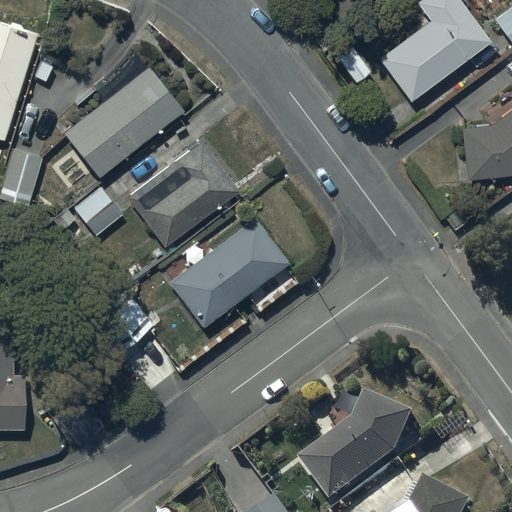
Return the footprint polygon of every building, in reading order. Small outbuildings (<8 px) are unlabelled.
[(381,47),(375,52),(407,95),(488,36),(462,0),(415,0),(426,14),(414,23),(412,20),(379,44),(381,47)] [(511,0),(509,0),(491,14),(511,41),(511,0)] [(34,26),(0,16),(0,133),(1,133),(34,26)] [(94,94),(55,126),(95,175),(180,105),(146,63),(143,65),(129,49),(86,84),(94,94)] [(487,119),(458,122),(462,173),(509,170),(511,173),(511,172),(511,102),(510,104),(501,92),(483,106),(491,116),(487,119)] [(199,136),(124,192),(161,241),(236,185),(199,136)] [(40,154),(9,144),(0,172),(0,193),(25,202),(40,154)] [(99,182),(71,204),(93,231),(120,209),(99,182)] [(222,218),(162,264),(169,273),(165,276),(200,323),(286,257),(251,211),(229,228),(222,218)] [(123,286),(86,316),(113,349),(150,319),(123,286)] [(0,424),(20,424),(20,368),(3,368),(3,322),(0,321),(0,424)] [(353,419),(299,460),(331,501),(395,453),(414,412),(365,390),(360,401),(345,394),(337,411),(353,419)] [(411,505),(399,511),(465,511),(471,500),(425,477),(411,505)] [(287,511),(275,494),(249,511),(287,511)]
